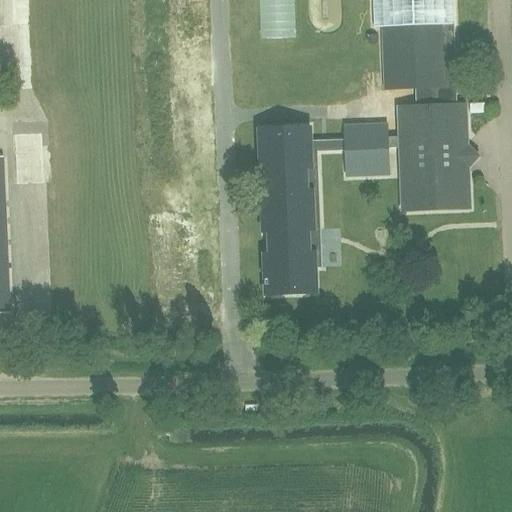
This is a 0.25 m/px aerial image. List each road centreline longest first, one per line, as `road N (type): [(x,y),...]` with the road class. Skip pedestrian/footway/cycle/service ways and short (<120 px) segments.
road 1 (unclassified): [(511,372),(0,390)]
road 2 (unknown): [(219,0),(238,384)]
